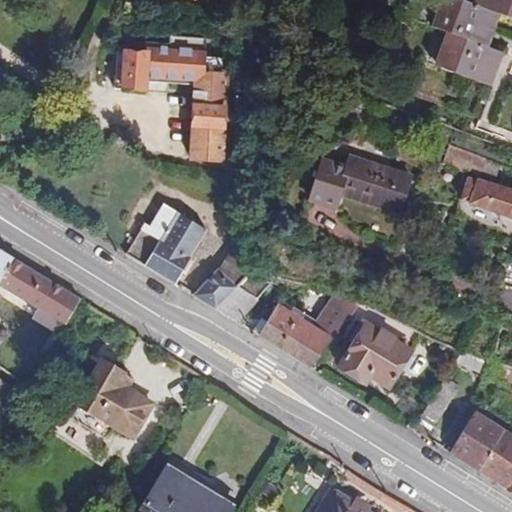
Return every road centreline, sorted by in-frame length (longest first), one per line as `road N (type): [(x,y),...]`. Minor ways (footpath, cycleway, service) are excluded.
road 1 (secondary): [(0,217),(168,321)]
road 2 (secondary): [(333,419),(263,363),(202,327),(168,321)]
road 3 (secondary): [(168,321),(293,410),(333,419)]
road 4 (secondary): [(333,419),(480,511)]
